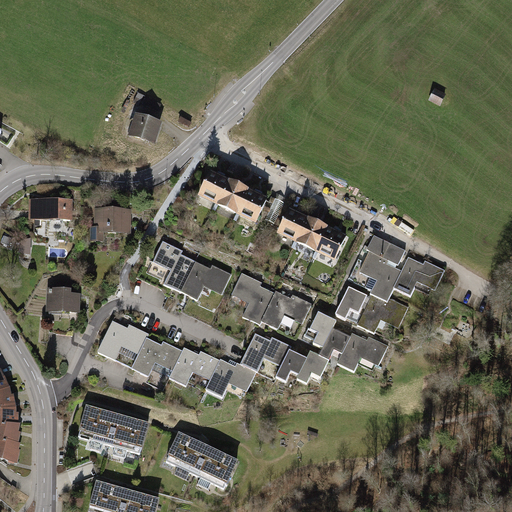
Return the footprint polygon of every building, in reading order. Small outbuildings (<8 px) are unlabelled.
[(448,95),(438,90),(432,102),(442,107),(448,95)] [(162,123),(134,114),(127,137),(155,145),(162,123)] [(0,128),(0,145),(1,146),(8,134),(0,128)] [(234,180),(216,172),(204,198),(221,207),(234,180)] [(234,180),(221,207),(241,216),(254,190),(234,180)] [(254,190),(241,216),(261,226),(274,199),(254,190)] [(76,202),(31,201),(31,223),(76,224),(76,202)] [(313,218),(295,209),(283,236),(300,244),(313,218)] [(134,211),(96,211),(96,226),(92,226),(92,244),(109,244),(109,236),(134,236),(134,211)] [(313,218),(300,244),(320,254),(333,227),(313,218)] [(333,227),(320,254),(340,263),(353,237),(333,227)] [(392,263),(401,266),(408,252),(376,238),(370,253),(373,254),(392,263)] [(21,253),(33,253),(33,240),(22,239),(21,253)] [(165,243),(155,265),(174,273),(168,287),(184,294),(198,263),(183,256),(185,252),(165,243)] [(392,263),(373,254),(363,275),(381,283),(375,296),(391,303),(397,290),(405,273),(390,266),(392,263)] [(427,267),(411,260),(405,273),(397,290),(414,297),(420,284),(439,293),(449,271),(429,262),(427,267)] [(198,263),(184,294),(202,302),(207,289),(223,297),(232,275),(215,267),(214,271),(198,263)] [(264,285),(245,277),(236,298),(253,305),(247,319),(263,326),(265,323),(276,295),(262,289),(264,285)] [(372,297),(353,289),(341,317),(352,322),(356,312),(364,315),(372,297)] [(76,294),(76,290),(49,290),(49,314),(85,314),(85,294),(76,294)] [(276,295),(265,323),(283,330),(288,317),(305,324),(314,304),(297,297),(295,302),(276,295)] [(375,296),(362,328),(379,335),(385,320),(391,323),(390,326),(403,331),(411,311),(391,303),(375,296)] [(341,322),(323,314),(316,331),(324,335),(321,344),(331,348),(337,331),(341,322)] [(130,331),(116,324),(101,355),(118,364),(126,348),(142,355),(149,340),(152,334),(134,326),(130,331)] [(356,339),(337,331),(331,348),(326,358),(334,362),(339,352),(349,356),(356,339)] [(275,343),(259,336),(246,366),(263,373),(269,360),(287,368),(294,352),(296,348),(276,340),(275,343)] [(357,337),(356,339),(349,356),(344,367),(359,373),(365,359),(384,367),(392,347),(375,340),(374,344),(357,337)] [(164,347),(149,340),(142,355),(135,371),(155,380),(157,372),(175,381),(187,352),(167,342),(164,347)] [(187,352),(175,381),(193,389),(199,374),(216,381),(223,361),(205,352),(202,356),(187,348),(187,352)] [(313,360),(294,352),(287,368),(283,378),(294,383),(299,372),(307,375),(313,360)] [(326,358),(316,354),(313,360),(307,375),(305,381),(315,385),(320,375),(328,378),(334,362),(326,358)] [(259,376),(223,361),(216,381),(211,392),(229,401),(235,387),(252,395),(259,376)] [(0,395),(15,389),(5,370),(0,373),(0,395)] [(0,410),(21,407),(15,389),(0,395),(0,410)] [(0,425),(22,424),(21,407),(0,410),(0,425)] [(154,425),(92,409),(83,441),(146,457),(154,425)] [(0,441),(26,445),(26,424),(22,424),(0,425),(0,441)] [(207,446),(184,434),(170,463),(230,492),(244,464),(207,446)] [(0,460),(21,465),(26,445),(0,441),(0,460)] [(154,511),(158,501),(98,484),(89,511),(154,511)]
